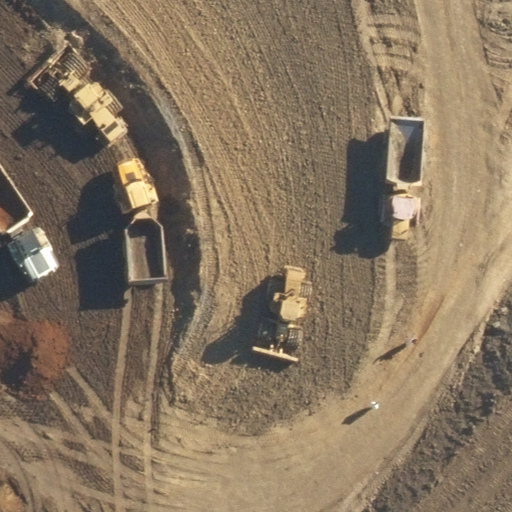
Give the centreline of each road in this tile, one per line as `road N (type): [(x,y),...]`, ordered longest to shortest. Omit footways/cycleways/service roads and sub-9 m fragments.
road 1 (unknown): [(439,303),(155,0)]
road 2 (residential): [(283,511),(511,206)]
